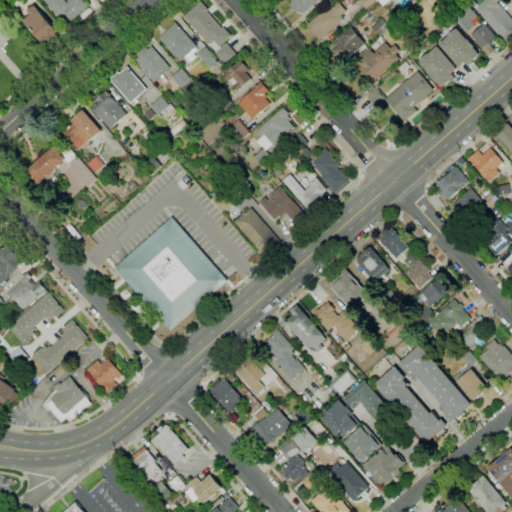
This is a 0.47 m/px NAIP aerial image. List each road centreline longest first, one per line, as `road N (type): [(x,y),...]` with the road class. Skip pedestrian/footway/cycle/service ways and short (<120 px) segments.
road 1 (secondary): [(511,76),(132,412),(87,441)]
road 2 (residential): [(281,511),(0,187)]
road 3 (residential): [(511,315),(236,0)]
road 4 (residential): [(150,0),(0,132)]
road 5 (residential): [(511,413),(391,511)]
